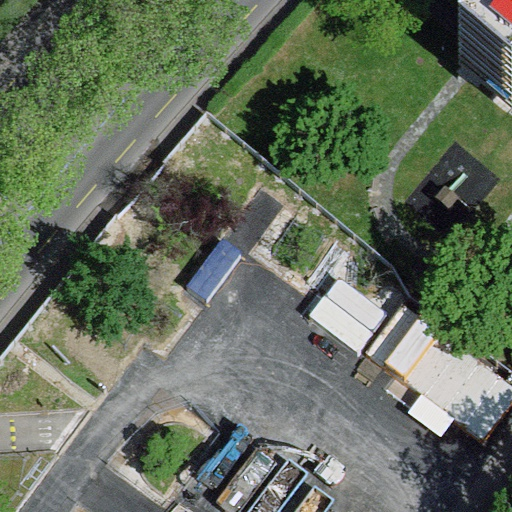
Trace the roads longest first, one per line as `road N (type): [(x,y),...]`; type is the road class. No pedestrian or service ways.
road 1 (primary): [(0,271),(238,0)]
road 2 (primary): [(109,0),(0,130)]
